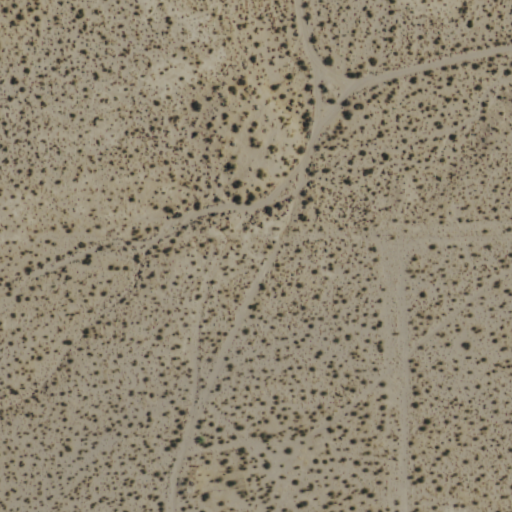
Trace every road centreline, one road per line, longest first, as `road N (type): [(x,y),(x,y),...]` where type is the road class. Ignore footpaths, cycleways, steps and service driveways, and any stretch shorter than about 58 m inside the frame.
road 1 (track): [(302,0),(315,64),(306,159),(228,292),(171,511)]
road 2 (residential): [(384,257),(0,252)]
road 3 (residential): [(392,511),(384,257)]
